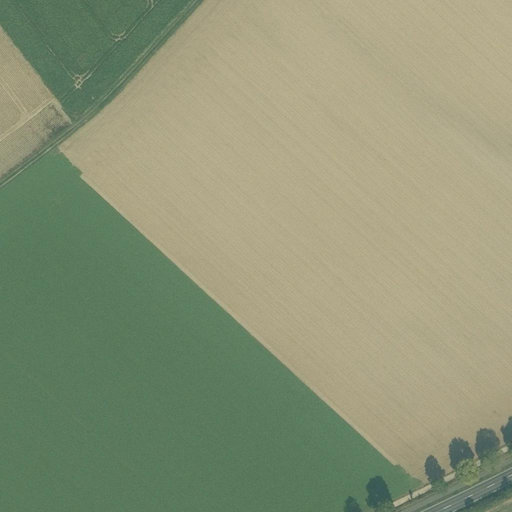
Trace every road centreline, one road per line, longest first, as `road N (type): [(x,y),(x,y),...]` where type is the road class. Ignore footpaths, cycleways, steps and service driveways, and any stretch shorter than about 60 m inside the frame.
road 1 (track): [(0,185),(81,122),(198,0)]
road 2 (track): [(378,511),(511,445)]
